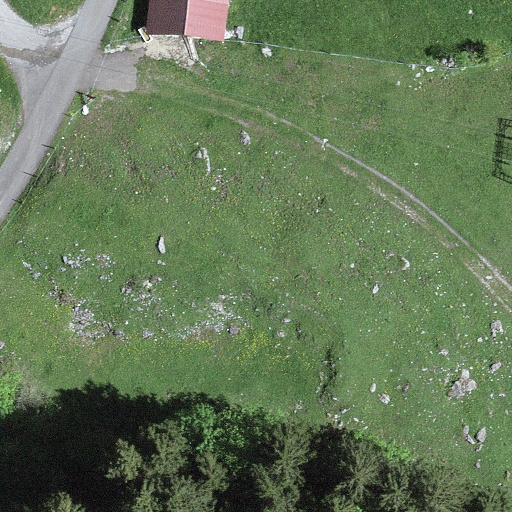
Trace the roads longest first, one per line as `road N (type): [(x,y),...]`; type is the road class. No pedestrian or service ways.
road 1 (track): [(0,21),(18,42),(76,65),(190,90),(350,169),(511,293)]
road 2 (track): [(76,65),(0,202)]
